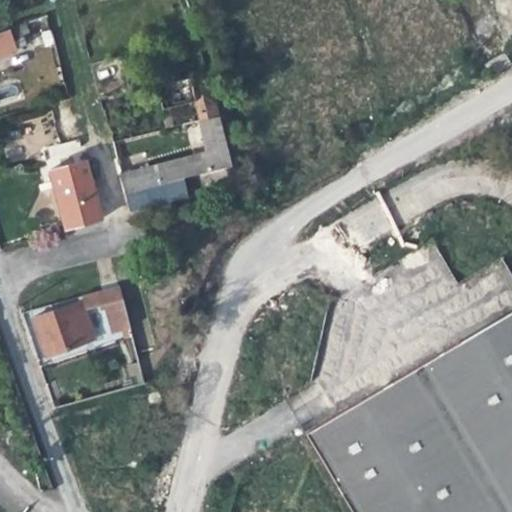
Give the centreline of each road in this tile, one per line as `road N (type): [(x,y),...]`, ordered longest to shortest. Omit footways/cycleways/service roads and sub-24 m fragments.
road 1 (residential): [(179,511),(233,299),(434,186),(486,178),(511,189)]
road 2 (residential): [(62,0),(117,236),(0,269)]
road 3 (unknown): [(193,455),(393,343),(335,242)]
road 4 (residential): [(0,289),(74,511)]
